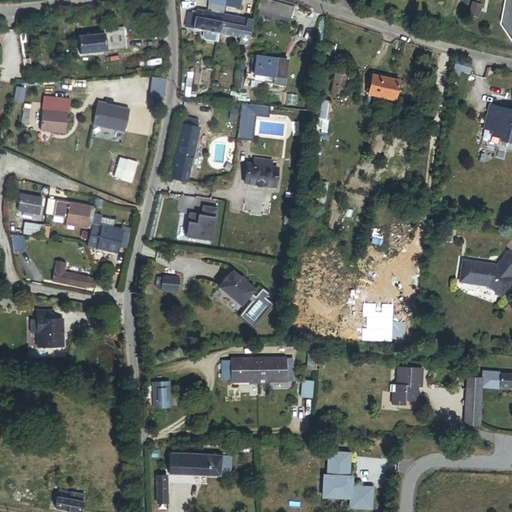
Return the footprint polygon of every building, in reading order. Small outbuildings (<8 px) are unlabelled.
[(225,0),(224,5),(239,8),(240,0),(225,0)] [(290,17),(293,6),(270,0),(260,0),(256,16),(269,20),(271,12),(290,17)] [(511,0),(501,0),(497,23),(509,40),(511,40),(511,0)] [(224,5),(208,1),(207,8),(223,11),(224,5)] [(219,33),(222,14),(196,9),(195,13),(187,12),(184,27),(219,33)] [(249,39),(252,20),(222,14),(219,33),(249,39)] [(105,33),(77,37),(80,54),(126,49),(123,28),(104,30),(105,33)] [(332,52),(323,52),(321,65),(330,66),(332,52)] [(256,56),(253,80),(273,82),(276,58),(256,56)] [(287,59),(276,58),(273,82),(273,84),(284,85),(287,59)] [(347,70),(336,67),(330,93),(341,95),(347,70)] [(399,82),(372,75),(367,94),(394,100),(399,82)] [(167,80),(153,78),(150,99),(164,101),(167,80)] [(94,123),(122,129),(126,109),(97,102),(94,123)] [(330,103),(321,102),(319,118),(317,118),(316,130),(321,130),(321,132),(326,133),(328,119),(329,119),(330,103)] [(250,141),(253,116),(266,117),(267,107),(241,104),(236,140),(250,141)] [(43,106),(40,130),(64,132),(66,113),(51,111),(52,107),(43,106)] [(511,112),(491,107),(485,129),(501,133),(500,140),(511,143),(511,112)] [(198,121),(185,118),(184,124),(182,124),(171,178),(186,181),(192,158),(198,127),(196,127),(198,121)] [(127,160),(119,157),(113,176),(121,179),(127,160)] [(253,164),(246,163),(244,184),(275,188),(278,168),(271,167),(272,161),(254,158),(253,164)] [(131,182),(137,163),(127,160),(121,179),(131,182)] [(326,184),(319,183),(316,203),(324,204),(326,184)] [(41,198),(20,194),(18,210),(24,211),(23,214),(31,216),(32,212),(38,214),(41,198)] [(52,215),(55,201),(47,199),(45,214),(52,215)] [(86,228),(90,207),(55,201),(52,215),(64,217),(63,220),(66,220),(66,224),(86,228)] [(323,207),(317,206),(315,217),(321,218),(323,207)] [(217,210),(203,208),(202,217),(191,215),(186,237),(212,241),(217,210)] [(101,215),(94,214),(86,246),(118,253),(119,246),(126,248),(130,228),(121,225),(120,229),(100,224),(101,215)] [(40,225),(23,223),(22,233),(38,236),(40,225)] [(442,238),(442,231),(431,229),(430,236),(442,238)] [(23,236),(12,238),(14,251),(26,249),(23,236)] [(488,265),(463,261),(459,283),(488,287),(500,297),(511,282),(511,278),(510,277),(511,275),(511,255),(508,253),(496,267),(488,266),(488,265)] [(66,264),(56,262),(54,271),(64,273),(66,264)] [(64,273),(54,271),(52,281),(87,288),(87,286),(95,288),(96,280),(64,273)] [(244,290),(224,274),(212,290),(231,306),(244,290)] [(177,293),(179,278),(162,277),(162,278),(157,278),(156,288),(161,288),(160,291),(177,293)] [(281,315),(284,298),(277,297),(276,304),(274,304),(272,314),(281,315)] [(36,347),(49,346),(52,343),(55,346),(61,346),(61,335),(59,335),(59,328),(61,328),(61,319),(52,319),(52,310),(36,311),(36,347)] [(307,369),(315,369),(316,359),(316,356),(317,350),(309,349),(307,369)] [(231,359),(231,362),(231,380),(231,383),(249,383),(249,385),(268,384),(268,383),(286,382),(286,360),(286,359),(231,359)] [(392,393),(391,406),(398,406),(404,406),(405,401),(417,402),(417,391),(416,391),(416,388),(421,388),(423,370),(410,368),(398,368),(397,386),(390,386),(390,393),(392,393)] [(511,387),(511,375),(506,375),(500,375),(500,372),(481,371),(481,378),(481,387),(499,389),(499,387),(511,387)] [(466,377),(465,390),(464,423),(466,424),(479,425),(481,387),(481,378),(466,377)] [(166,407),(164,383),(152,384),(153,408),(166,407)] [(312,393),(313,385),(303,384),(302,401),(312,402),(312,393)] [(221,456),(221,458),(229,458),(230,447),(222,446),(221,456)] [(371,508),(372,487),(351,485),(352,475),(349,475),(350,452),(329,450),(328,474),(324,473),(323,495),(350,497),(349,506),(371,508)] [(379,450),(368,450),(367,458),(378,458),(379,450)] [(219,476),(221,458),(221,456),(169,454),(168,475),(219,476)] [(166,483),(156,484),(157,503),(167,503),(166,483)] [(69,494),(58,491),(55,508),(76,511),(80,511),(84,494),(70,492),(69,494)]
